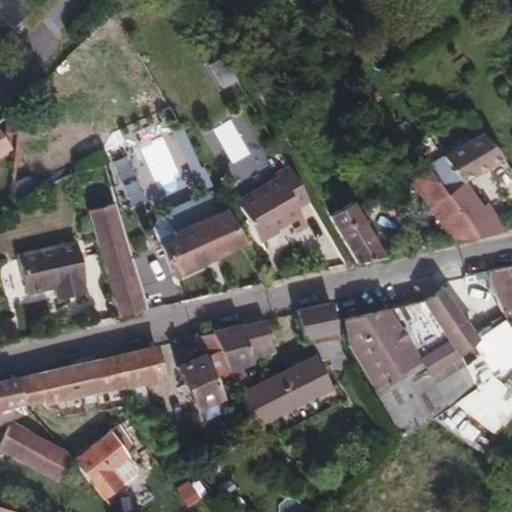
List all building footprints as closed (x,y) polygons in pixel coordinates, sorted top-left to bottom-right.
[(22,0),(0,0),(0,33),(30,9),(22,0)] [(183,125),(166,130),(181,181),(198,175),(183,125)] [(0,150),(11,142),(0,126),(0,150)] [(463,178),(504,155),(485,130),(430,163),(434,167),(480,233),(503,228),(484,203),(463,178)] [(146,163),(130,168),(126,156),(112,160),(124,204),(155,195),(146,163)] [(480,233),(434,167),(430,163),(427,163),(424,160),(409,172),(456,238),(480,233)] [(234,197),(259,246),(315,217),(290,169),(234,197)] [(150,307),(120,208),(117,199),(89,207),(120,314),(150,307)] [(388,253),(357,203),(355,199),(332,211),(361,259),(388,253)] [(509,226),(488,200),(484,203),(503,228),(509,226)] [(178,273),(243,241),(223,207),(176,229),(178,234),(162,242),(178,273)] [(86,274),(78,236),(17,249),(25,288),(56,281),(58,295),(86,289),(83,275),(86,274)] [(511,307),(511,277),(507,266),(489,270),(500,299),(505,310),(511,307)] [(500,299),(489,270),(467,274),(480,306),(500,299)] [(477,341),(440,289),(428,296),(422,298),(423,300),(462,354),(477,341)] [(462,354),(423,300),(342,318),(350,346),(358,362),(406,439),(475,387),(462,354)] [(342,348),(330,303),(298,309),(297,310),(304,338),(312,336),(313,340),(319,340),(322,352),(342,348)] [(276,350),(264,319),(212,331),(221,350),(230,369),(243,364),(276,350)] [(222,397),(205,359),(205,356),(221,350),(212,331),(195,335),(203,354),(177,365),(196,408),(222,397)] [(162,377),(155,344),(122,352),(131,384),(162,377)] [(131,384),(122,352),(17,377),(23,401),(37,401),(43,400),(44,405),(131,384)] [(272,417),(330,386),(313,355),(257,385),(272,417)] [(252,388),(243,364),(230,369),(241,394),(252,388)] [(0,407),(23,401),(17,377),(0,381),(0,407)] [(272,417),(257,385),(252,388),(241,394),(255,426),(272,417)] [(485,453),(511,419),(511,416),(511,414),(507,411),(500,422),(478,448),(485,453)] [(68,455),(12,423),(0,426),(0,448),(59,481),(71,498),(90,483),(95,481),(75,458),(68,455)] [(95,481),(128,455),(109,432),(75,458),(95,481)] [(45,511),(47,508),(26,502),(21,511),(45,511)]
